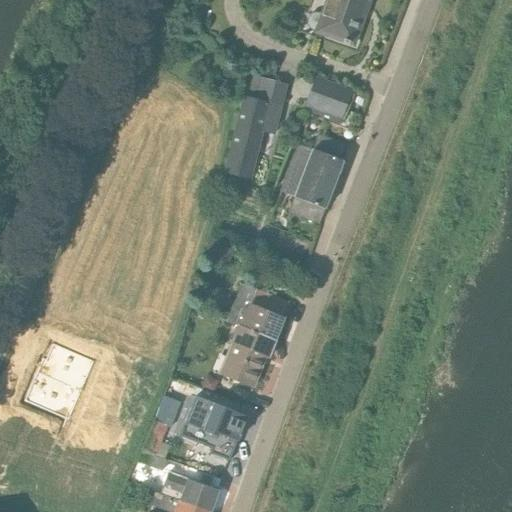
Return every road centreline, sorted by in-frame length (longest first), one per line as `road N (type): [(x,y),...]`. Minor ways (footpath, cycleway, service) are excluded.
road 1 (residential): [(237,511),(430,0)]
road 2 (residential): [(157,0),(0,345)]
